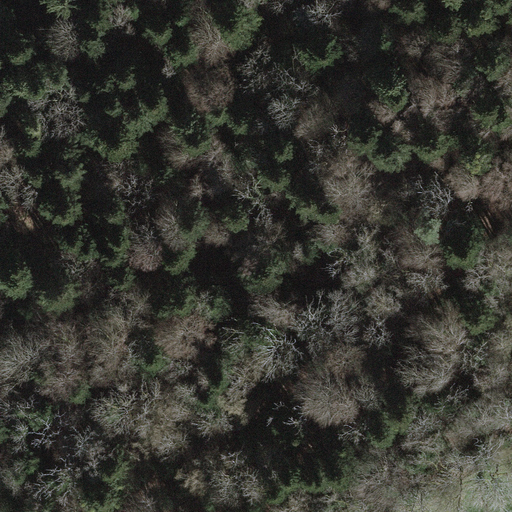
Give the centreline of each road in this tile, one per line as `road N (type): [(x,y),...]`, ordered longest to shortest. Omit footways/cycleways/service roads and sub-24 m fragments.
road 1 (track): [(0,315),(263,270),(407,210),(511,147)]
road 2 (track): [(511,242),(412,317),(156,455),(76,511)]
road 3 (track): [(0,242),(254,0)]
